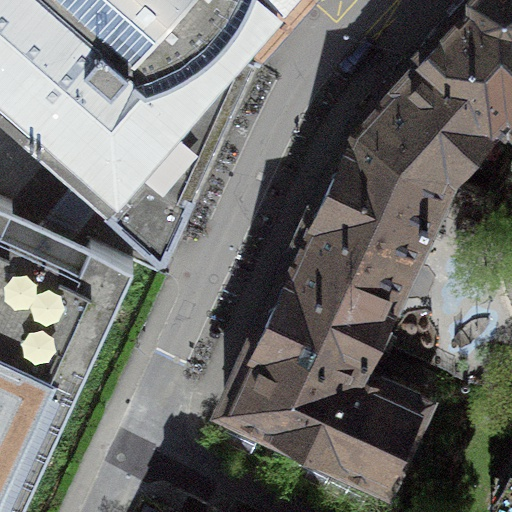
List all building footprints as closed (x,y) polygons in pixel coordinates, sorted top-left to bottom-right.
[(0,0),(0,100),(23,120),(20,124),(89,184),(159,246),(164,245),(256,45),(280,18),(296,0),(0,0)] [(511,0),(462,0),(455,8),(420,47),(498,119),(507,109),(511,113),(511,0)] [(511,145),(511,131),(498,119),(420,47),(386,83),(353,119),(328,173),(479,243),(497,194),(451,174),(455,165),(464,158),(499,174),(511,145)] [(511,349),(511,257),(479,243),(328,173),(298,238),(268,304),(369,350),(373,342),(372,341),(377,332),(494,385),(511,349)] [(0,511),(14,511),(133,256),(91,236),(80,259),(58,249),(64,241),(53,232),(41,222),(30,236),(1,222),(11,199),(0,194),(0,511)] [(424,393),(363,364),(369,350),(268,304),(223,401),(304,439),(386,476),(424,393)]
